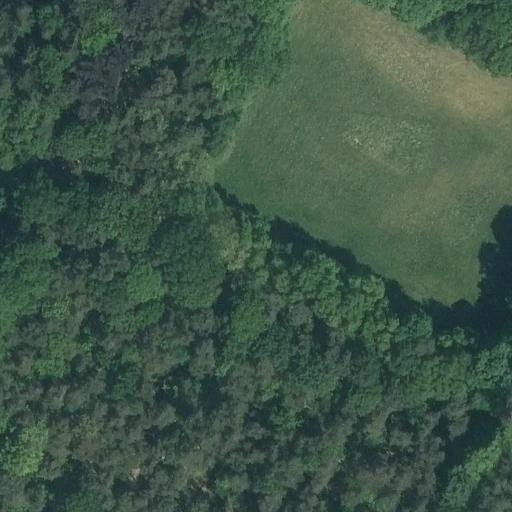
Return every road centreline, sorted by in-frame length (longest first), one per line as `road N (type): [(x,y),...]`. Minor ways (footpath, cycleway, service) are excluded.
road 1 (track): [(50,140),(511,411)]
road 2 (track): [(0,242),(120,0)]
